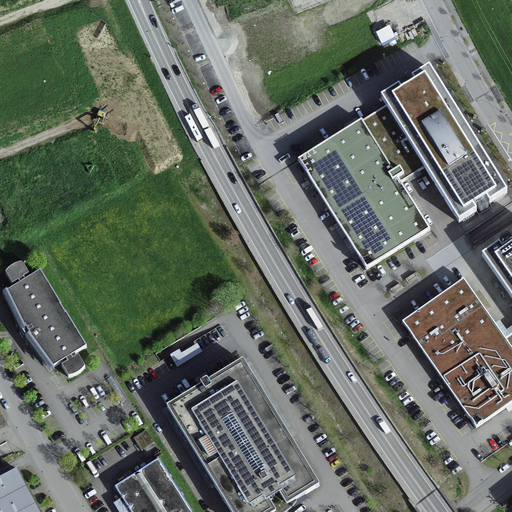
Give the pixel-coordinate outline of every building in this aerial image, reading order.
[(386,107),(424,168),(458,223),(477,211),(474,206),(486,199),(489,203),(508,192),(469,130),(430,68),(412,80),(415,85),(403,92),(400,87),(381,99),(386,107)] [(424,168),(386,107),(361,123),(400,185),(408,180),(424,168)] [(429,230),(400,185),(361,123),(361,122),(297,162),(366,271),(414,241),(427,233),(429,232),(429,230)] [(511,299),(511,234),(511,235),(511,236),(511,240),(502,248),(499,243),(482,256),(511,299)] [(19,284),(7,292),(26,332),(52,368),(65,361),(67,363),(61,366),(68,378),(73,377),(78,375),(81,372),(85,368),(78,357),(73,360),(71,357),(86,348),(40,272),(25,281),(24,278),(29,275),(22,264),(17,265),(13,267),(8,270),(5,274),(12,286),(18,282),(19,284)] [(405,280),(408,285),(418,279),(414,274),(405,280)] [(511,403),(511,349),(504,339),(464,279),(402,322),(475,429),(511,403)] [(390,290),(393,296),(403,289),(399,284),(390,290)] [(172,359),(177,368),(203,352),(197,343),(172,359)] [(242,361),(240,362),(208,382),(207,380),(206,380),(205,380),(201,383),(200,384),(200,385),(201,386),(167,407),(167,408),(167,409),(229,511),(286,511),(288,511),(293,507),(297,503),(296,501),(318,488),(319,487),(319,485),(319,484),(245,362),(243,361),(242,361)] [(120,404),(126,400),(111,377),(105,380),(120,404)] [(141,451),(154,443),(146,430),(133,438),(141,451)] [(190,511),(158,460),(114,488),(121,499),(114,504),(119,511),(190,511)] [(0,478),(0,511),(39,511),(17,470),(0,478)]
